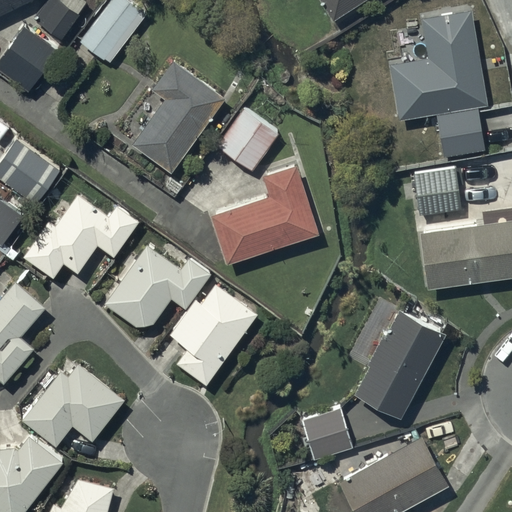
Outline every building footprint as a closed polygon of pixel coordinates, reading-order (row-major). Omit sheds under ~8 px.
[(0,0),(0,14),(32,0),(0,0)] [(47,0),(34,19),(61,38),(78,14),(76,13),(83,3),(78,0),(47,0)] [(130,0),(111,0),(79,41),(107,63),(147,13),(130,0)] [(24,27),(0,60),(0,69),(29,90),(57,51),(24,27)] [(172,60),(152,88),(164,98),(131,144),(170,173),(224,98),(172,60)] [(269,195),(210,215),(227,264),(317,234),(294,164),(263,175),(269,195)] [(457,168),(414,173),(418,214),(461,209),(457,168)] [(54,224),(50,220),(23,255),(53,277),(63,263),(77,274),(98,246),(113,257),(140,221),(117,204),(108,215),(78,192),(54,224)] [(511,209),(482,213),(484,225),(420,234),(427,289),(511,277),(511,209)] [(127,272),(104,303),(135,326),(151,325),(171,298),(185,308),(212,273),(190,256),(180,269),(146,244),(138,256),(130,250),(118,266),(127,272)] [(0,379),(3,382),(33,348),(20,336),(45,307),(16,281),(0,298),(0,379)] [(195,301),(171,335),(188,347),(177,363),(207,385),(257,315),(214,284),(199,304),(195,301)] [(381,336),(367,363),(370,364),(354,394),(400,418),(443,334),(398,311),(385,338),(381,336)] [(463,351),(447,347),(436,388),(452,392),(463,351)] [(48,372),(25,401),(31,405),(20,418),(56,446),(73,425),(91,440),(123,400),(77,363),(67,376),(60,371),(55,377),(48,372)] [(342,407),(302,418),(313,458),(353,447),(342,407)] [(421,435),(339,480),(356,511),(400,511),(448,486),(421,435)] [(19,449),(0,449),(0,511),(23,511),(63,462),(29,436),(19,449)] [(107,511),(114,487),(79,479),(60,506),(54,503),(49,511),(107,511)]
